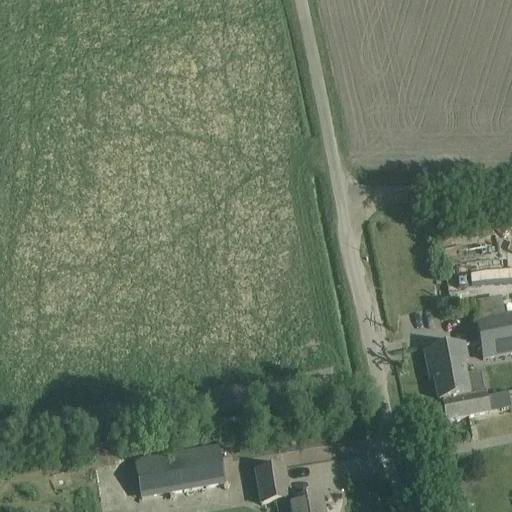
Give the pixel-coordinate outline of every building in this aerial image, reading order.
[(406,230),(420,227),(416,207),(402,209),(406,230)] [(511,318),(475,326),(482,361),(499,358),(500,367),(511,364),(511,318)] [(446,423),(465,419),(489,414),(485,392),(483,392),(479,375),(464,378),(457,349),(426,355),(430,373),(433,372),(439,402),(442,402),(446,423)] [(225,488),(218,446),(133,462),(141,502),(225,488)] [(322,511),(321,501),(320,500),(289,505),(283,470),(256,475),(258,487),(256,487),(257,489),(258,489),(261,506),(276,504),(277,511),(322,511)]
